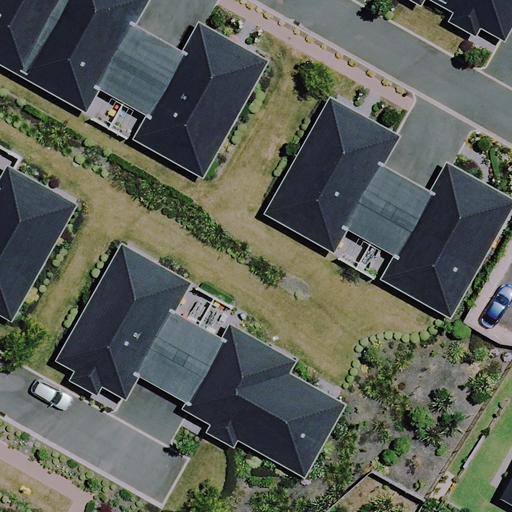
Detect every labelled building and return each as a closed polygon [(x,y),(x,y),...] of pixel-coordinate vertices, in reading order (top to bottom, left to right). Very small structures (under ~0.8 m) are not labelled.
[(144,136),(210,173),(274,58),(208,21),(191,51),(141,23),(153,0),(0,0),(0,55),(94,108),(106,85),(156,113),(144,136)] [(511,0),(440,0),(458,10),(453,19),(477,33),(483,24),(508,37),(511,29),(511,0)] [(403,133),(337,96),(273,211),(338,247),(353,221),(403,249),(389,275),(457,313),(511,215),(511,193),(453,161),(437,189),(387,161),(403,133)] [(0,309),(18,319),(84,202),(14,163),(2,185),(0,183),(0,309)] [(197,280),(127,240),(63,354),(84,366),(78,376),(104,390),(109,380),(133,394),(145,371),(193,398),(189,405),(217,420),(213,427),(240,442),(244,436),(310,473),(351,402),(294,370),(300,360),(234,323),(226,338),(179,311),(197,280)]
